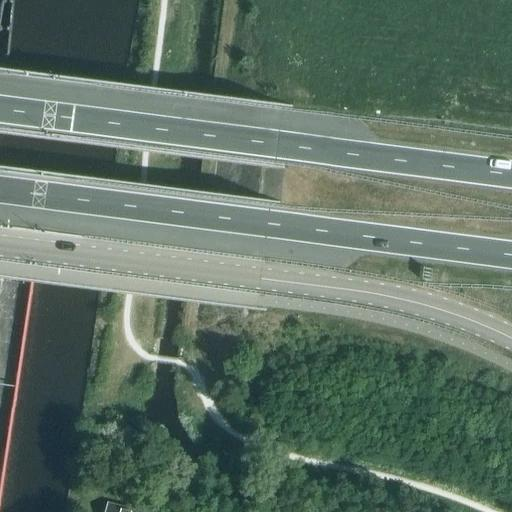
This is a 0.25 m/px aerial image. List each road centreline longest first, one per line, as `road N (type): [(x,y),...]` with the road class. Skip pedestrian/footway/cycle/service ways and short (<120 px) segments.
road 1 (secondary): [(511,342),(382,299),(0,246)]
road 2 (trunk): [(0,191),(511,256)]
road 3 (trunk): [(511,175),(0,110)]
